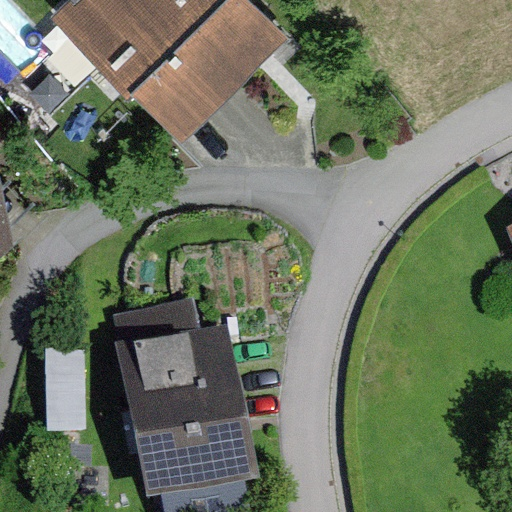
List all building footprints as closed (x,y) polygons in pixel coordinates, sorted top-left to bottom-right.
[(244,0),(77,0),(64,14),(190,136),(226,98),(285,38),(244,0)] [(0,61),(35,82),(55,49),(0,15),(0,61)] [(0,180),(0,266),(22,243),(0,180)] [(243,369),(236,336),(133,358),(164,511),(168,511),(268,491),(243,369)] [(91,428),(91,348),(55,348),(56,428),(91,428)]
